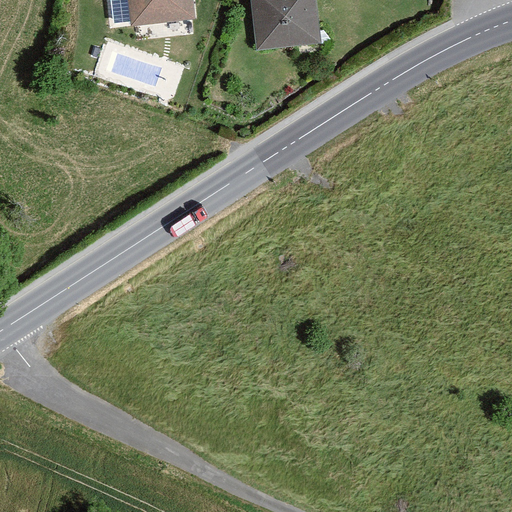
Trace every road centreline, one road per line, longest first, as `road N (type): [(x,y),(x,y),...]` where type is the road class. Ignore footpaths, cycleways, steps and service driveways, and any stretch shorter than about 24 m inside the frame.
road 1 (secondary): [(0,332),(433,56),(511,19)]
road 2 (unclassified): [(0,332),(31,367),(209,474),(293,511)]
